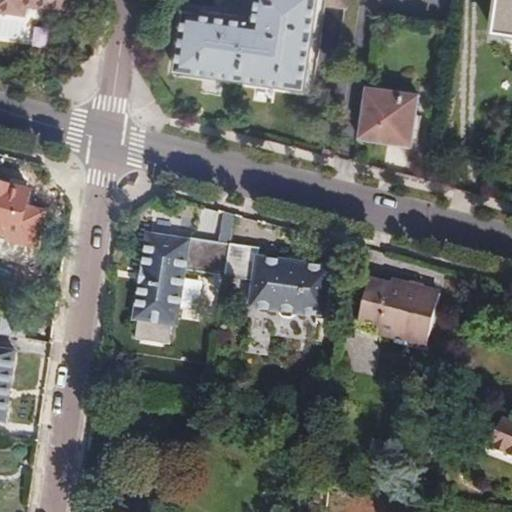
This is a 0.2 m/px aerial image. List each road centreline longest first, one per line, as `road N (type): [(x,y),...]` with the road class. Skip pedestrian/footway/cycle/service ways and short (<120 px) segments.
road 1 (tertiary): [(107,135),(511,242)]
road 2 (tertiary): [(54,511),(107,135)]
road 3 (tertiary): [(107,135),(127,0)]
